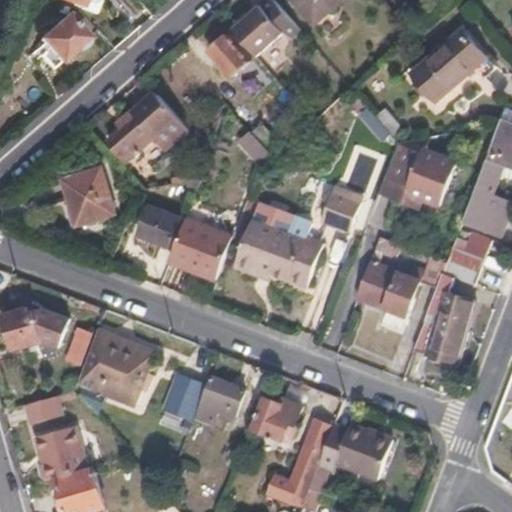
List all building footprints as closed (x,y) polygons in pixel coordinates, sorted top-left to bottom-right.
[(259,58),(296,24),(275,0),(269,0),(236,31),(259,58)] [(293,0),(315,26),(346,0),(293,0)] [(55,68),(90,39),(80,27),(88,21),(80,12),(72,19),(67,15),(43,37),(46,42),(29,55),(34,61),(42,54),(55,68)] [(489,60),(464,29),(412,73),(438,104),(489,60)] [(230,74),(250,56),(228,31),(208,48),(230,74)] [(185,126),(154,92),(132,111),(137,117),(110,141),(122,156),(150,133),(161,147),(185,126)] [(511,111),(507,110),(501,127),(491,152),(511,159),(511,165),(511,167),(511,111)] [(265,154),(248,134),(240,141),(257,162),(265,154)] [(439,207),(457,163),(424,150),(407,194),(439,207)] [(510,217),(489,209),(505,166),(511,167),(511,165),(511,159),(491,152),(476,190),(464,224),(502,238),(510,217)] [(122,221),(108,172),(66,185),(80,234),(122,221)] [(365,195),(336,185),(334,192),(362,203),(365,195)] [(351,231),(362,203),(334,192),(322,219),(351,231)] [(187,221),(149,207),(137,235),(176,249),(184,228),(187,221)] [(309,289),(324,245),(307,237),(305,241),(253,220),(235,268),(256,277),(259,269),(272,275),(309,289)] [(186,261),(196,233),(184,228),(176,249),(173,256),(186,261)] [(485,282),(491,263),(500,240),(473,230),(470,239),(459,236),(449,264),(445,271),(461,277),(483,283),(483,285),(485,282)] [(218,266),(221,258),(214,255),(218,242),(196,233),(186,261),(205,269),(204,274),(217,279),(222,267),(218,266)] [(396,256),(399,246),(380,239),(377,249),(396,256)] [(409,317),(422,281),(439,287),(445,271),(449,264),(430,258),(426,268),(412,264),(410,274),(372,260),(357,298),(409,317)] [(272,275),(259,269),(256,277),(270,282),(272,275)] [(458,367),(471,334),(469,332),(481,302),(455,293),(461,277),(445,271),(439,287),(414,351),(458,367)] [(61,348),(71,322),(41,310),(39,311),(36,312),(32,311),(29,307),(1,315),(6,334),(10,334),(14,350),(44,341),(61,348)] [(140,405),(159,348),(101,327),(81,384),(140,405)] [(83,366),(93,333),(79,328),(68,360),(83,366)] [(196,422),(205,400),(209,387),(177,375),(164,410),(196,422)] [(235,423),(247,391),(213,377),(209,387),(205,400),(220,406),(219,411),(225,414),(224,418),(235,423)] [(298,427),(306,405),(267,391),(253,430),(287,443),(293,425),(298,427)] [(33,426),(67,416),(61,396),(28,405),(33,426)] [(303,510),(311,491),(320,466),(321,461),(335,427),(335,425),(336,425),(315,417),(292,479),(277,473),(269,496),(303,510)] [(91,467),(78,423),(36,436),(41,451),(45,450),(48,463),(41,465),(45,480),(91,467)] [(379,481),(394,443),(353,426),(350,431),(335,425),(335,427),(321,461),(320,466),(335,471),(338,465),(379,481)] [(324,496),(335,471),(320,466),(311,491),(324,496)] [(91,511),(108,507),(97,469),(59,480),(60,485),(57,487),(55,489),(61,511),(91,511)] [(195,511),(205,484),(187,476),(180,496),(185,498),(182,507),(195,511)]
